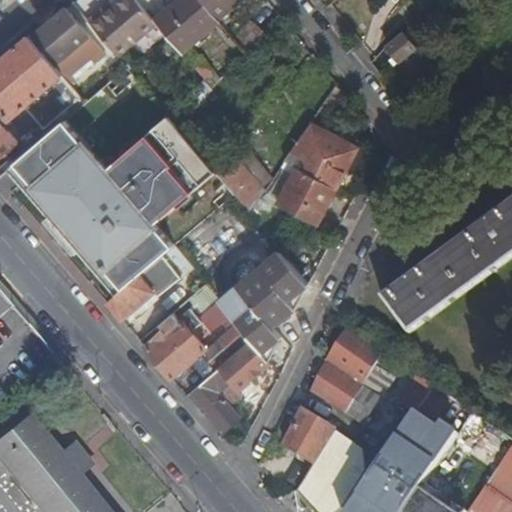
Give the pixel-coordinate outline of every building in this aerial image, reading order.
[(136,0),(121,0),(117,5),(109,11),(105,6),(88,21),(119,56),(157,24),(156,22),(136,0)] [(109,11),(117,5),(112,0),(111,0),(105,6),(109,11)] [(182,53),(220,21),(218,19),(202,0),(180,0),(156,22),(157,24),(182,53)] [(240,0),(202,0),(218,19),(241,0),(240,0)] [(67,8),(31,38),(56,67),(91,38),(67,8)] [(430,65),(435,61),(438,58),(413,28),(405,34),(430,65)] [(415,78),(430,65),(405,34),(389,47),(415,78)] [(6,125),(26,108),(64,76),(56,67),(31,38),(29,35),(0,60),(0,158),(20,141),(6,125)] [(435,61),(430,65),(415,78),(424,90),(444,73),(435,61)] [(45,131),(82,98),(64,76),(26,108),(45,131)] [(152,180),(129,154),(87,104),(0,176),(0,177),(66,255),(83,239),(104,222),(103,220),(152,180)] [(187,203),(129,251),(91,284),(108,303),(176,246),(237,195),(216,170),(181,128),(171,116),(129,154),(152,180),(160,172),(187,203)] [(358,148),(310,124),(286,161),(294,166),(299,168),(338,188),(358,148)] [(266,191),(230,152),(216,170),(237,195),(252,213),(261,199),(266,191)] [(290,174),(294,166),(286,161),(281,169),(290,174)] [(320,224),(338,188),(299,168),(281,203),(320,224)] [(160,172),(152,180),(103,220),(104,222),(129,251),(187,203),(160,172)] [(282,210),(261,199),(252,213),(270,234),(282,210)] [(511,257),(511,202),(384,297),(410,332),(511,257)] [(175,270),(187,259),(176,246),(108,303),(124,321),(156,293),(161,298),(183,279),(175,270)] [(293,303),(313,285),(282,248),(220,300),(222,301),(252,338),(266,354),(283,340),(285,338),(277,329),(299,310),(293,303)] [(293,303),(299,310),(313,285),(293,303)] [(191,309),(180,318),(176,313),(161,325),(165,330),(145,346),(173,378),(201,354),(214,370),(252,338),(222,301),(200,320),(191,309)] [(328,361),(313,391),(314,391),(348,413),(364,386),(370,378),(377,365),(386,351),(351,326),(328,361)] [(193,392),(226,431),(241,418),(228,402),(272,361),(266,354),(252,338),(214,370),(216,372),(193,392)] [(272,361),(283,340),(266,354),(272,361)] [(400,388),(421,403),(424,398),(425,399),(434,385),(412,369),(386,351),(377,365),(403,383),(400,388)] [(381,398),(364,386),(348,413),(364,424),(381,398)] [(286,443),(316,464),(335,433),(337,430),(304,410),(286,443)] [(416,412),(348,511),(407,511),(421,492),(460,433),(443,422),(439,428),(416,412)] [(63,453),(31,413),(0,438),(0,456),(45,511),(110,511),(80,474),(94,463),(76,442),(63,453)] [(364,452),(335,433),(316,464),(299,492),(317,511),(337,511),(344,506),(366,472),(364,452)] [(511,511),(511,449),(506,458),(469,511),(511,511)] [(450,511),(421,492),(407,511),(450,511)]
